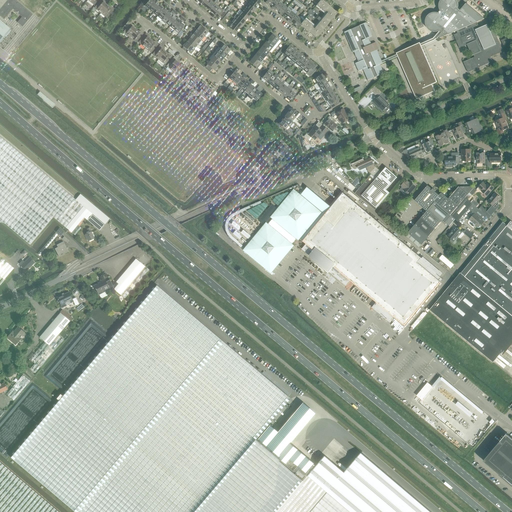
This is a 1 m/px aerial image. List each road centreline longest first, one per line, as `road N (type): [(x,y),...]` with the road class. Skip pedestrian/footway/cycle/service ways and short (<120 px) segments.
road 1 (primary): [(507,511),(0,84)]
road 2 (primary): [(0,103),(481,511)]
road 3 (residential): [(508,174),(417,175),(372,136)]
road 4 (unclassified): [(0,308),(122,239)]
road 5 (unclassified): [(248,190),(372,136)]
road 6 (residential): [(232,58),(215,79),(138,16)]
